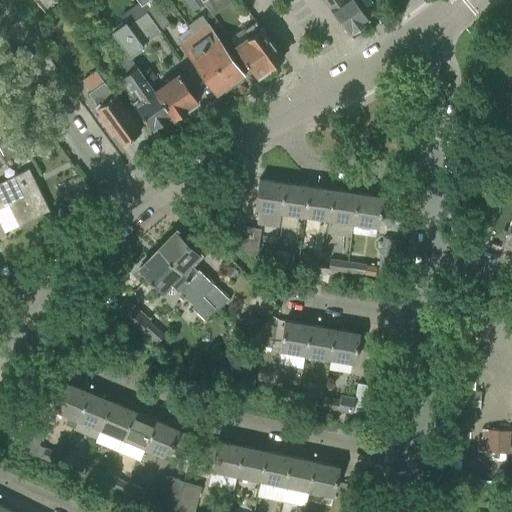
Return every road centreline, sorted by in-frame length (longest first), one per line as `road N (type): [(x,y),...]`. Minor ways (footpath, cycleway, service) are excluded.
road 1 (residential): [(414,455),(167,403),(45,350),(18,325)]
road 2 (residential): [(130,211),(0,24)]
road 3 (residential): [(437,177),(314,164),(299,154),(280,115)]
road 4 (residential): [(130,211),(203,156),(280,115)]
road 5 (residential): [(18,325),(130,211)]
road 6 (residential): [(280,115),(418,38)]
road 7 (residential): [(437,177),(441,70),(418,38)]
road 8 (residential): [(429,322),(288,298)]
road 9 (residential): [(414,455),(429,322)]
